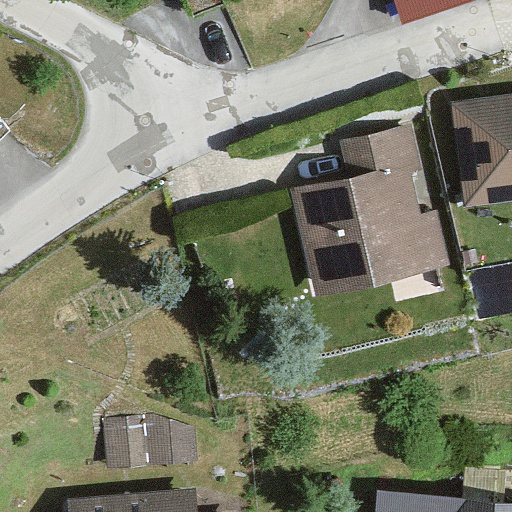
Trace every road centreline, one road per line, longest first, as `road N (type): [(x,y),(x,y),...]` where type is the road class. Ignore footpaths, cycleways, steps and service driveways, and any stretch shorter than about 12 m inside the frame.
road 1 (residential): [(143,131),(355,78)]
road 2 (residential): [(143,131),(150,96),(81,39),(8,0)]
road 3 (residential): [(0,257),(140,152),(143,131)]
road 4 (residential): [(355,78),(511,39)]
